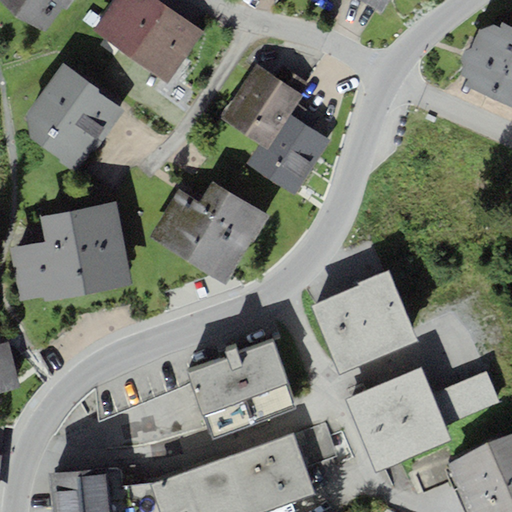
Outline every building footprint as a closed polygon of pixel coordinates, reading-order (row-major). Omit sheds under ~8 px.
[(0,0),(45,31),(63,6),(67,9),(73,0),(0,0)] [(129,57),(167,7),(157,0),(117,0),(94,31),(129,57)] [(391,0),(361,0),(383,13),(391,0)] [(167,7),(129,57),(164,83),(202,33),(167,7)] [(511,26),(503,22),(481,28),(471,48),(464,50),(461,62),(463,68),(461,75),(469,79),(466,86),(511,105),(511,26)] [(95,151),(125,109),(65,64),(26,114),(31,138),(75,172),(92,149),(95,151)] [(301,95),(255,65),(220,118),(260,144),(267,148),(288,115),(296,103),(301,95)] [(260,144),(248,164),(295,194),(329,141),(310,129),(318,117),(296,103),(288,115),(267,148),(260,144)] [(227,284),(268,216),(213,182),(201,202),(179,189),(150,238),(227,284)] [(44,300),(132,284),(117,201),(42,216),(46,241),(10,248),(20,301),(44,296),(44,300)] [(360,284),(350,288),(379,356),(417,340),(388,272),(387,269),(358,281),(360,284)] [(310,305),(339,373),(379,356),(350,288),(310,305)] [(0,391),(20,386),(9,341),(0,343),(0,391)] [(228,358),(188,372),(212,438),(298,407),(274,341),(238,354),(235,348),(225,351),(228,358)] [(345,398),(375,471),(451,440),(445,425),(432,394),(421,367),(345,398)] [(432,394),(445,425),(499,403),(486,371),(432,394)] [(292,434),(149,485),(159,511),(180,511),(188,509),(188,511),(258,511),(313,493),(292,434)] [(511,436),(488,447),(511,502),(511,436)] [(449,464),(470,511),(511,511),(511,502),(488,447),(449,464)] [(111,511),(108,467),(48,472),(51,511),(111,511)]
